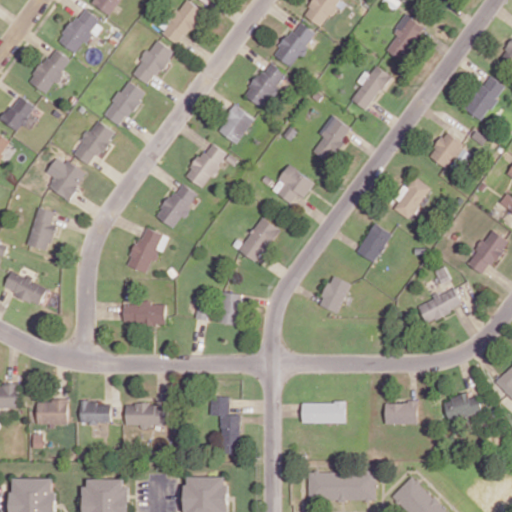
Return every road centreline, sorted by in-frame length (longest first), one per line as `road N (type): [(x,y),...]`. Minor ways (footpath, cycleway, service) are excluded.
road 1 (residential): [(275,511),(279,302),(496,0)]
road 2 (residential): [(511,306),(466,354),(420,364),(99,363),(48,353),(0,330)]
road 3 (residential): [(84,361),(88,271),(105,220),(266,0)]
